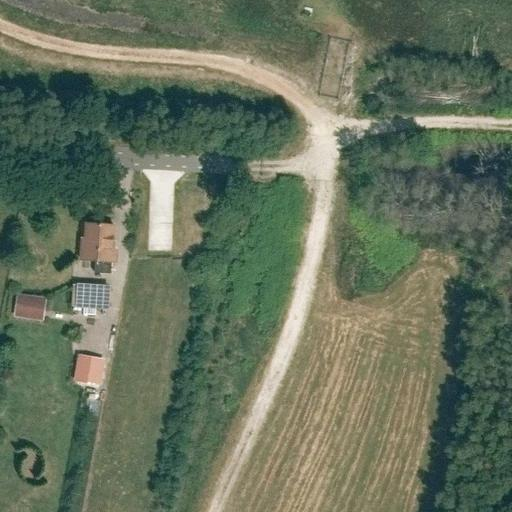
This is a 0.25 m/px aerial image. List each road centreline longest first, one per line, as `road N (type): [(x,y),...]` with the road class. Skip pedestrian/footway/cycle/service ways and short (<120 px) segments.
road 1 (track): [(329,146),(284,341),(219,511)]
road 2 (track): [(0,28),(91,55),(234,69),(300,99),(329,146)]
road 3 (residential): [(329,146),(263,164),(0,152)]
road 4 (track): [(511,126),(364,128),(329,146)]
